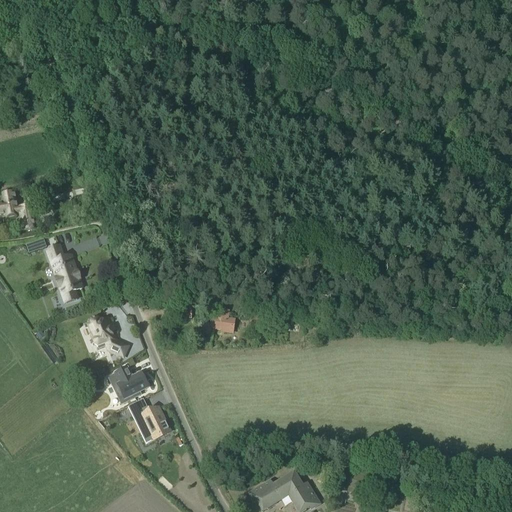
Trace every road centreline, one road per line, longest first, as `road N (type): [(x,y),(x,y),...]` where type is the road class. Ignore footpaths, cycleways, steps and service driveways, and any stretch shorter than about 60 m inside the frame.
road 1 (unclassified): [(228,511),(128,294),(40,17)]
road 2 (unclassified): [(511,177),(245,60),(122,21),(40,17)]
road 3 (track): [(511,308),(423,297),(333,254),(210,130),(135,24)]
road 4 (unknown): [(474,35),(407,58),(293,77)]
